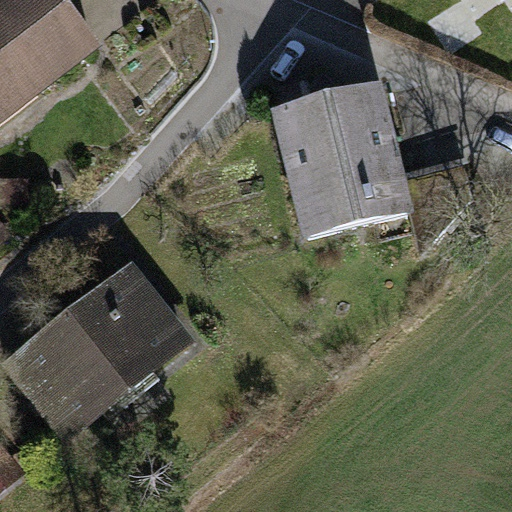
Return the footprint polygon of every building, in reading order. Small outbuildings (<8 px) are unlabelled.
[(64,0),(0,0),(0,131),(104,50),(64,0)] [(384,90),(273,117),(306,248),(416,221),(406,182),(384,90)] [(485,249),(465,167),(406,182),(416,221),(426,263),(485,249)] [(134,268),(4,373),(67,452),(198,347),(134,268)] [(0,499),(26,478),(0,447),(0,499)]
